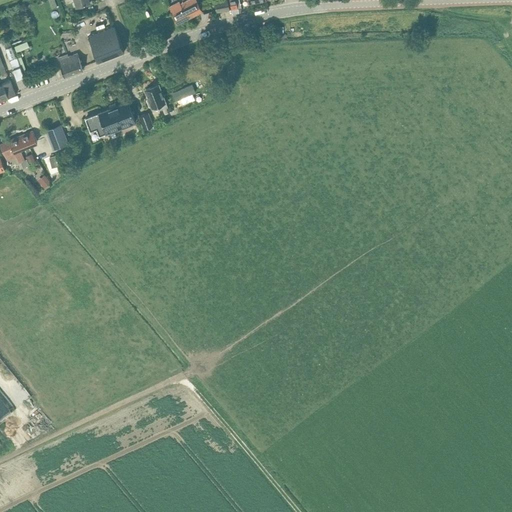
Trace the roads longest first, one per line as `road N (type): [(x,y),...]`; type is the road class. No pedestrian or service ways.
road 1 (secondary): [(0,109),(263,15),(486,0)]
road 2 (track): [(297,511),(184,376),(0,461)]
